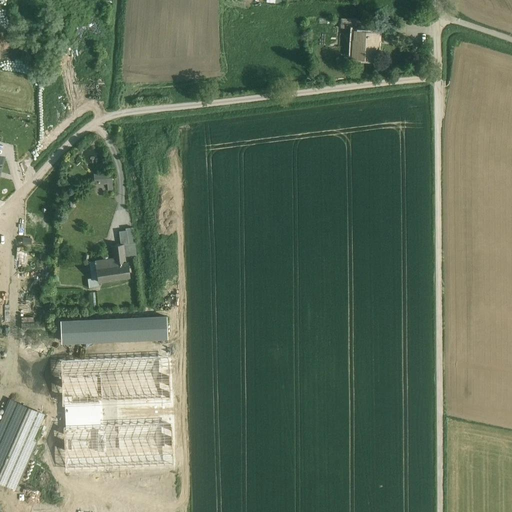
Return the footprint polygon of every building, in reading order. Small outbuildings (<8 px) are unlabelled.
[(341,18),(341,28),(356,29),(356,19),(341,18)] [(375,32),(355,31),(354,57),(373,58),(375,32)] [(61,118),(49,132),(59,140),(71,126),(61,118)] [(107,174),(98,175),(98,183),(107,183),(108,191),(112,191),(111,178),(107,178),(107,176),(107,174)] [(133,227),(132,228),(126,228),(126,230),(119,231),(121,245),(123,244),(124,257),(125,257),(135,256),(136,255),(133,227)] [(125,257),(124,257),(123,244),(121,245),(112,246),(114,258),(95,260),(96,261),(99,281),(130,276),(128,263),(126,263),(125,257)] [(88,279),(89,288),(100,287),(99,281),(96,261),(90,262),(92,278),(88,279)] [(45,413),(8,398),(0,417),(0,482),(17,490),(37,441),(33,439),(45,413)] [(31,511),(36,491),(20,487),(14,511),(31,511)]
